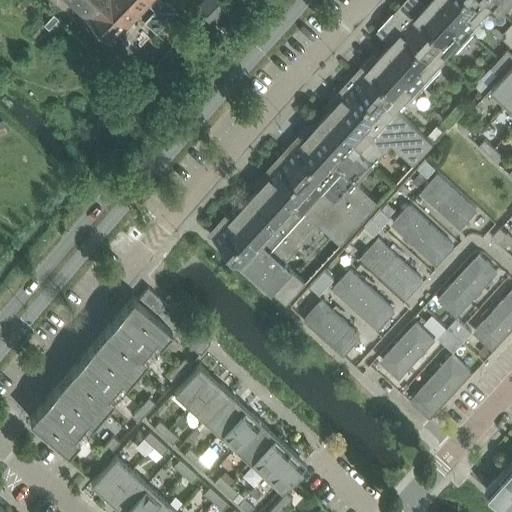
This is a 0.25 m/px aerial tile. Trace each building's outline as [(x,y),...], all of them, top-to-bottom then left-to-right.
[(68,0),(85,16),(95,0),(68,0)] [(95,0),(85,16),(111,42),(135,17),(142,24),(144,22),(156,33),(176,11),(164,0),(163,0),(163,1),(161,0),(95,0)] [(223,0),(202,0),(195,7),(211,23),(229,5),(223,0)] [(241,12),(252,0),(232,0),(230,2),(241,12)] [(472,31),(437,0),(430,0),(426,4),(421,0),(405,0),(396,11),(443,54),(450,46),(454,50),(472,31)] [(500,10),(501,10),(490,0),(437,0),(472,31),(489,13),(485,9),(492,2),(500,10)] [(511,0),(490,0),(501,10),(508,2),(511,6),(511,0)] [(232,8),(216,26),(225,34),(241,16),(232,8)] [(435,62),(443,54),(396,11),(379,29),(392,42),(385,50),(423,85),(440,66),(435,62)] [(47,30),(57,19),(52,15),(42,25),(47,30)] [(175,30),(181,25),(175,18),(169,23),(175,30)] [(511,45),(511,23),(501,36),(511,45)] [(187,63),(171,48),(144,78),(160,93),(187,63)] [(500,57),(506,63),(511,56),(511,52),(508,48),(500,57)] [(406,103),(423,85),(385,50),(378,58),(373,53),(356,72),(394,107),(395,106),(401,99),(406,103)] [(482,89),(506,63),(500,57),(476,83),(482,89)] [(508,102),(511,98),(511,65),(492,88),(508,102)] [(434,142),(395,106),(394,107),(356,72),(336,94),(340,98),(324,116),(375,163),(393,143),(415,163),(434,142)] [(108,80),(91,100),(105,112),(123,92),(108,80)] [(450,111),(457,117),(466,107),(459,101),(450,111)] [(449,126),(457,117),(450,111),(442,120),(449,126)] [(358,182),(375,163),(324,116),(308,134),(303,130),(283,152),(360,223),(380,201),(358,182)] [(473,127),(464,119),(458,125),(467,134),(473,127)] [(488,153),(494,147),(485,138),(479,145),(488,153)] [(494,147),(488,153),(498,162),(504,155),(494,147)] [(342,243),(360,223),(283,152),(263,174),(268,178),(235,214),(230,210),(210,232),(287,303),(307,281),(285,262),(320,223),(342,243)] [(427,158),(418,167),(428,175),(435,167),(436,167),(427,158)] [(480,208),(439,174),(421,194),(463,229),(480,208)] [(456,247),(409,206),(392,226),(439,267),(456,247)] [(382,208),(374,216),(383,224),(390,216),(382,208)] [(373,218),(366,226),(374,234),(382,226),(373,218)] [(365,227),(358,234),(367,242),(373,235),(365,227)] [(507,233),(501,227),(492,236),(498,242),(507,233)] [(424,280),(378,240),(361,259),(407,299),(424,280)] [(480,253),(438,298),(457,316),(499,270),(480,253)] [(398,311),(350,269),(332,290),(379,332),(398,311)] [(325,270),(318,277),(327,285),(334,278),(325,270)] [(318,277),(312,285),(320,293),(327,286),(327,285),(318,277)] [(511,287),(473,331),(494,348),(511,327),(511,287)] [(200,355),(210,344),(148,288),(137,300),(133,297),(98,338),(137,370),(171,330),(200,355)] [(362,335),(323,300),(305,320),(344,355),(362,335)] [(457,317),(448,327),(455,334),(464,324),(457,317)] [(401,380),(437,339),(416,321),(380,361),(401,380)] [(464,324),(455,334),(463,341),(472,331),(464,324)] [(448,327),(439,337),(447,344),(455,334),(448,327)] [(455,334),(447,344),(454,351),(462,342),(463,341),(455,334)] [(103,410),(137,370),(98,338),(65,378),(103,410)] [(484,346),(479,351),(485,356),(489,351),(484,346)] [(473,372),(454,354),(413,398),(433,416),(473,372)] [(176,368),(182,374),(191,365),(184,359),(176,368)] [(189,406),(214,378),(199,365),(174,392),(189,406)] [(174,383),(182,374),(176,368),(167,377),(174,383)] [(68,452),(103,410),(65,378),(29,419),(68,452)] [(204,420),(229,392),(214,378),(189,406),(204,420)] [(219,433),(244,406),(229,392),(204,420),(219,433)] [(139,407),(145,412),(154,403),(147,398),(139,407)] [(234,447),(259,419),(244,406),(219,433),(234,447)] [(137,421),(145,412),(139,407),(131,416),(137,421)] [(250,461),(274,433),(259,419),(234,447),(250,461)] [(162,436),(168,429),(158,421),(153,427),(162,436)] [(174,426),(170,431),(177,437),(181,433),(174,426)] [(168,429),(162,436),(171,444),(177,437),(170,431),(168,429)] [(153,447),(158,441),(149,432),(143,438),(153,447)] [(264,474),(289,447),(274,433),(250,461),(264,474)] [(104,446),(111,452),(119,443),(113,437),(104,446)] [(158,441),(153,447),(161,454),(167,448),(158,441)] [(102,461),(111,452),(104,446),(96,455),(102,461)] [(306,462),(289,447),(264,474),(281,490),(306,462)] [(192,463),(197,457),(188,448),(183,454),(192,463)] [(107,497),(132,470),(116,455),(91,483),(107,497)] [(197,457),(192,463),(201,471),(207,465),(197,457)] [(182,474),(187,467),(178,459),(173,465),(182,474)] [(511,459),(500,472),(511,482),(511,459)] [(187,467),(182,474),(191,482),(197,476),(187,467)] [(121,511),(147,483),(132,470),(107,497),(121,511)] [(511,482),(500,472),(486,488),(511,511),(511,482)] [(222,490),(227,484),(218,476),(213,482),(222,490)] [(122,511),(147,511),(161,497),(147,483),(121,511),(122,511)] [(227,484),(222,490),(231,499),(237,493),(227,484)] [(213,502),(219,496),(209,487),(203,493),(213,502)] [(276,503),(283,509),(292,499),(286,493),(276,503)] [(238,504),(246,511),(256,502),(247,494),(238,504)] [(219,496),(213,502),(221,510),(227,503),(219,496)] [(173,511),(176,510),(161,497),(147,511),(173,511)] [(268,511),(280,511),(283,509),(276,503),(269,511),(268,511)]
